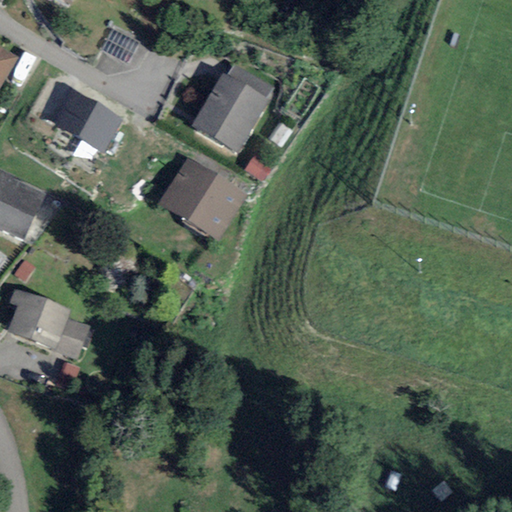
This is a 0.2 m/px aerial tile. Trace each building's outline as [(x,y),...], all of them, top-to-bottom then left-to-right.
[(79,0),(56,0),(75,9),(79,0)] [(0,98),(20,63),(0,52),(0,98)] [(230,87),(203,133),(244,157),(271,110),(230,87)] [(76,91),(57,127),(106,153),(126,118),(76,91)] [(255,158),(249,171),(268,178),(273,165),(255,158)] [(249,200),(196,169),(172,210),(225,241),(249,200)] [(50,203),(0,178),(0,229),(30,243),(50,203)] [(76,316),(30,298),(14,336),(81,363),(94,332),(73,323),(76,316)]
